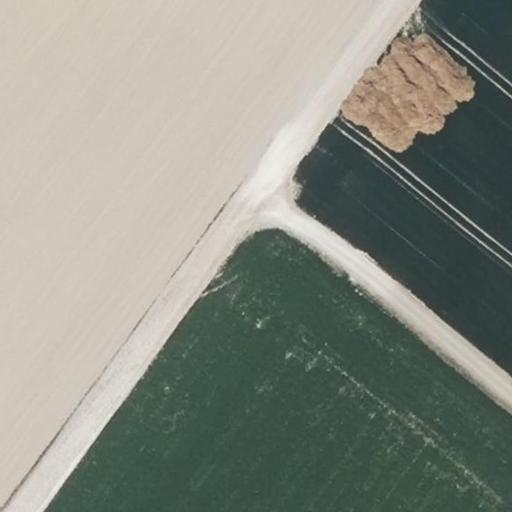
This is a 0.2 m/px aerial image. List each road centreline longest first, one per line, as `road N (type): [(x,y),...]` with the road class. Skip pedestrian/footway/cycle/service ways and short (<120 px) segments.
road 1 (track): [(392,0),(15,511)]
road 2 (track): [(257,182),(511,388)]
